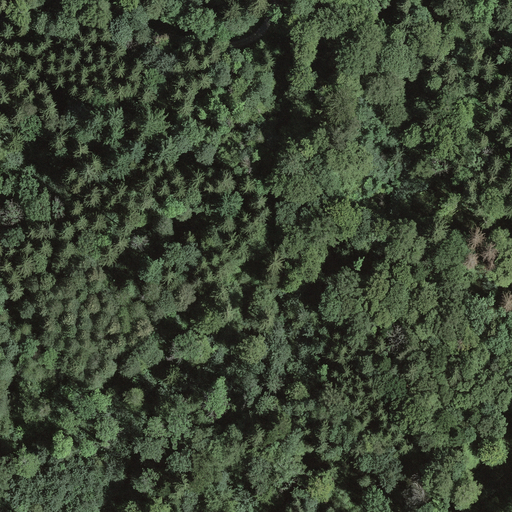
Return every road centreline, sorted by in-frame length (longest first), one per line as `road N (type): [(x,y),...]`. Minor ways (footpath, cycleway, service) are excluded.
road 1 (track): [(0,14),(106,23),(199,46),(250,36),(264,21)]
road 2 (track): [(264,21),(339,12),(441,46),(511,48)]
